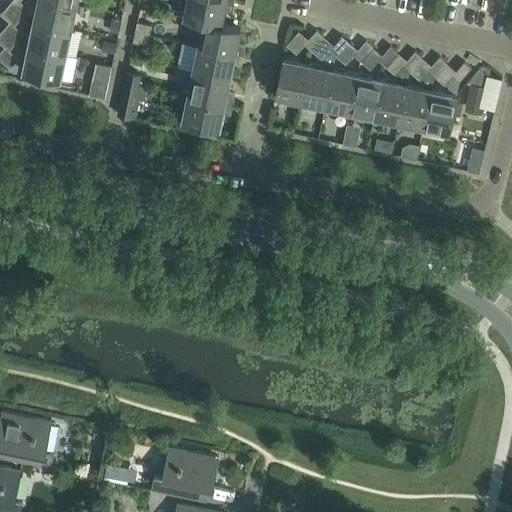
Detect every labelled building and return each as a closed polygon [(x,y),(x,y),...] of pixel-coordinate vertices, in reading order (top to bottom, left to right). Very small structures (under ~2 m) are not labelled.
[(37,0),(33,21),(70,29),(75,5),(52,0),(37,0)] [(233,1),(228,0),(186,0),(183,17),(202,21),(202,20),(220,24),(220,23),(223,9),(231,10),(233,1)] [(6,7),(0,13),(14,25),(20,18),(6,7)] [(117,34),(120,19),(111,18),(108,32),(117,34)] [(197,45),(242,54),(244,45),(236,43),(239,27),(220,23),(220,24),(202,20),(202,21),(197,45)] [(28,45),(65,54),(70,29),(33,21),(28,45)] [(135,31),(149,34),(151,24),(137,21),(135,31)] [(303,44),(310,50),(322,35),(316,30),(303,44)] [(1,31),(0,32),(0,42),(9,50),(15,43),(1,31)] [(149,34),(135,31),(133,41),(147,44),(149,34)] [(328,49),(335,55),(347,41),(340,35),(328,49)] [(113,53),(116,42),(103,39),(101,51),(113,53)] [(352,54),(359,60),(371,46),(365,40),(352,54)] [(65,54),(28,45),(22,71),(59,79),(65,54)] [(192,70),(229,78),(232,62),(240,64),(242,54),(197,45),(192,70)] [(377,59),(384,65),(396,51),(389,45),(377,59)] [(402,64),(409,70),(421,56),(414,51),(402,64)] [(427,70),(433,75),(446,61),(439,56),(427,70)] [(300,100),(308,62),(282,57),(274,94),(300,100)] [(451,74),(458,80),(470,67),(464,61),(451,74)] [(324,105),(332,67),(308,62),(300,100),(324,105)] [(88,94),(104,97),(110,66),(95,63),(88,94)] [(332,67),(324,105),(349,110),(357,73),(332,67)] [(187,94),(232,104),(234,94),(226,92),(229,78),(192,70),(187,94)] [(140,74),(126,71),(124,81),(138,83),(140,74)] [(357,73),(349,110),(374,116),(382,78),(357,73)] [(466,76),(460,104),(473,106),(478,79),(466,76)] [(382,78),(374,116),(398,121),(406,83),(382,78)] [(138,83),(124,81),(117,113),(131,116),(138,83)] [(406,83),(398,121),(423,126),(431,89),(406,83)] [(431,89),(423,126),(449,132),(457,94),(431,89)] [(230,113),(232,104),(187,94),(181,120),(218,127),(222,112),(230,113)] [(345,131),(342,143),(356,146),(359,134),(345,131)] [(466,170),(478,172),(484,149),(472,146),(466,170)] [(0,411),(0,413),(0,442),(23,448),(20,462),(49,468),(52,454),(45,452),(51,422),(0,411)] [(153,475),(151,490),(180,496),(183,482),(212,488),(218,457),(168,446),(161,477),(153,475)] [(102,476),(116,478),(118,465),(105,462),(102,476)] [(0,465),(0,511),(19,511),(22,502),(14,501),(21,470),(0,465)]
